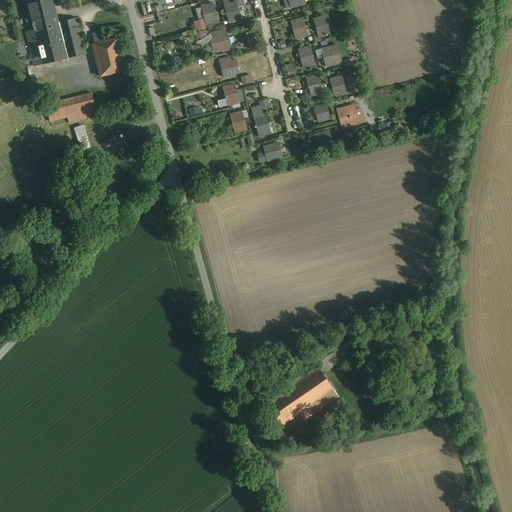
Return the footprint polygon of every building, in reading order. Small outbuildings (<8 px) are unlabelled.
[(36,37),(42,65),(67,59),(58,22),(52,0),(26,0),(33,25),(36,37)] [(235,3),(224,5),(229,23),(241,20),(237,7),(236,8),(235,3)] [(213,4),(201,7),(206,25),(218,21),(213,4)] [(322,17),(314,19),(318,37),(330,34),(328,27),(325,28),(322,17)] [(76,18),(58,22),(67,59),(85,54),(76,18)] [(303,18),(294,21),(299,38),(307,36),(303,18)] [(223,31),(211,34),(216,50),(222,49),(222,52),(228,50),(223,31)] [(42,65),(36,37),(27,39),(34,67),(42,65)] [(117,39),(93,44),(100,77),(125,71),(117,39)] [(315,64),(310,46),(301,49),(303,56),(300,57),(301,62),(304,61),(306,67),(315,64)] [(341,63),(337,46),(316,51),(318,59),(324,57),(326,67),(341,63)] [(229,58),(219,60),(223,77),(235,74),(232,61),(230,62),(229,58)] [(318,75),(309,78),(314,95),(323,93),(318,75)] [(343,95),(339,77),(330,80),(333,91),(329,92),(331,97),(334,96),(335,97),(343,95)] [(235,85),(226,87),(231,105),(243,102),(242,95),(238,96),(235,85)] [(45,106),(50,122),(69,117),(96,109),(92,94),(45,106)] [(326,105),(317,108),(321,121),(330,118),(326,105)] [(346,107),(337,110),(342,127),(358,123),(355,110),(348,112),(346,107)] [(261,108),(252,110),(254,118),(262,115),(261,108)] [(96,109),(69,117),(71,123),(98,116),(96,109)] [(246,111),(233,114),(238,132),(247,130),(244,118),(247,117),(246,111)] [(267,134),(262,115),(254,118),(259,137),(267,134)] [(83,126),(75,129),(82,150),(90,148),(83,126)] [(326,132),(314,135),(318,148),(329,145),(326,132)] [(275,145),(263,148),(267,161),(279,158),(275,145)] [(267,161),(264,153),(259,154),(258,156),(260,163),(267,161)] [(141,166),(128,178),(134,184),(147,172),(141,166)] [(347,335),(315,358),(324,371),(357,349),(347,335)] [(318,368),(264,406),(279,427),(299,413),(307,408),(333,390),(318,368)] [(333,390),(307,408),(312,414),(338,396),(333,390)] [(307,408),(299,413),(304,419),(312,414),(307,408)]
